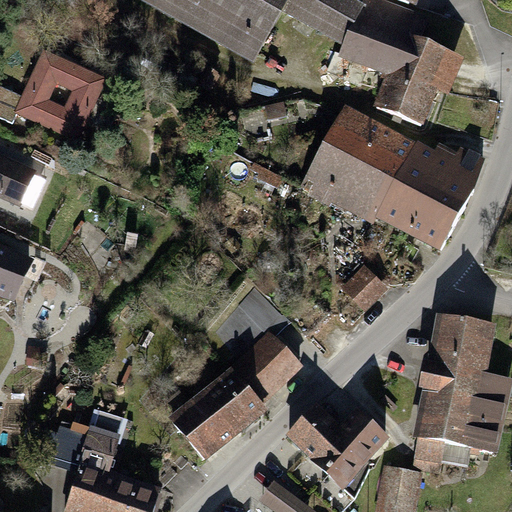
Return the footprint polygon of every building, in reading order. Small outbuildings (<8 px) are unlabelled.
[(233,33),(263,50),(278,23),(290,0),(142,0),(225,46),(233,33)] [(290,0),(278,23),(337,53),(343,56),(362,10),(344,0),(290,0)] [(430,25),(370,0),(366,0),(362,10),(343,56),(337,53),(329,73),(363,87),(371,69),(387,76),(381,91),(385,93),(379,109),(422,127),(452,56),(433,48),(435,44),(423,39),(430,25)] [(78,141),(106,82),(47,54),(26,99),(1,87),(0,90),(0,118),(14,125),(19,114),(78,141)] [(218,79),(208,73),(200,85),(211,92),(218,79)] [(442,163),(385,132),(347,116),(306,191),(349,213),(355,202),(443,251),(461,222),(476,191),(472,189),(485,163),(463,152),(456,165),(446,159),(442,163)] [(283,179),(256,165),(253,171),(261,175),(259,180),(278,189),(283,179)] [(31,264),(0,249),(0,293),(15,300),(31,264)] [(384,288),(368,271),(347,291),(363,308),(384,288)] [(288,315),(308,337),(330,317),(309,295),(288,315)] [(444,319),(430,389),(505,404),(508,383),(484,378),(494,328),(444,319)] [(301,368),(274,338),(234,375),(261,405),(301,368)] [(234,375),(175,423),(205,461),(265,412),(261,405),(234,375)] [(495,454),(505,404),(430,389),(420,441),(422,441),(418,459),(470,469),(474,450),(495,454)] [(371,471),(369,462),(342,434),(318,409),(291,437),(356,502),(371,471)] [(359,416),(342,434),(369,462),(387,442),(359,416)] [(74,491),(75,492),(130,511),(156,511),(162,495),(109,476),(119,445),(117,444),(123,425),(99,418),(92,437),(89,444),(90,444),(81,473),(80,472),(74,491)] [(79,428),(63,422),(59,435),(75,440),(79,428)] [(412,511),(419,479),(389,474),(381,511),(412,511)] [(308,511),(275,487),(264,502),(277,511),(308,511)] [(130,511),(75,492),(68,511),(130,511)]
